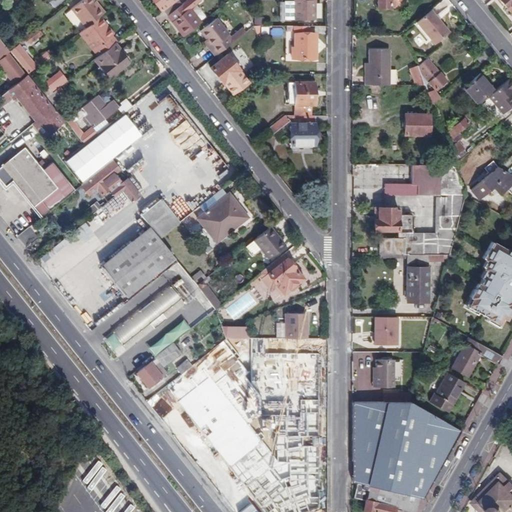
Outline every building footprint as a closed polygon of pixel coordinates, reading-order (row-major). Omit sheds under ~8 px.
[(86,27),(101,15),(104,12),(98,6),(97,6),(91,0),(82,0),(71,9),(86,27)] [(154,0),(162,9),(173,0),(154,0)] [(295,0),(296,19),(315,20),(315,0),(295,0)] [(511,0),(500,0),(511,12),(511,11),(511,0)] [(168,15),(185,35),(202,21),(190,7),(189,8),(184,2),(168,15)] [(449,30),(431,9),(416,20),(434,42),(449,30)] [(114,42),(117,40),(113,35),(116,33),(101,15),(86,27),(81,31),(99,55),(114,42)] [(210,47),(216,54),(232,41),(227,35),(229,32),(217,17),(202,29),(207,36),(213,44),(210,47)] [(308,26),(295,25),(295,48),(292,48),(292,59),(315,59),(315,34),(308,34),(308,26)] [(31,44),(44,34),(38,28),(24,39),(28,43),(29,42),(31,44)] [(204,39),(210,47),(213,44),(207,36),(204,39)] [(0,60),(17,82),(25,76),(28,74),(9,50),(0,38),(0,60)] [(121,50),(114,42),(99,55),(91,61),(107,80),(130,61),(121,51),(121,50)] [(29,73),(52,54),(50,51),(35,63),(19,44),(11,51),(29,73)] [(492,52),(488,46),(476,56),(481,62),(492,52)] [(365,75),(365,83),(390,83),(389,47),(369,47),(369,61),(369,75),(365,75)] [(239,69),(228,55),(212,67),(223,81),(239,69)] [(426,57),(418,63),(425,82),(429,79),(435,86),(444,78),(426,57)] [(0,60),(0,65),(15,84),(17,82),(0,60)] [(409,67),(415,83),(425,83),(425,82),(418,63),(409,67)] [(52,92),(68,80),(59,70),(44,82),(52,92)] [(487,96),(495,89),(482,72),(465,85),(479,102),(487,96)] [(38,120),(32,125),(43,138),(62,122),(25,76),(17,82),(15,84),(0,96),(0,108),(15,96),(31,115),(33,114),(38,120)] [(511,90),(511,84),(507,79),(495,89),(487,96),(501,112),(511,102),(511,95),(510,92),(511,90)] [(295,114),(312,114),(312,103),(315,103),(315,82),(288,82),(288,91),(295,91),(295,114)] [(47,97),(54,106),(67,95),(60,87),(47,97)] [(430,91),(429,93),(432,102),(440,96),(436,92),(433,94),(430,91)] [(105,107),(96,96),(75,113),(80,119),(85,115),(92,124),(93,123),(96,126),(118,108),(112,101),(105,107)] [(125,99),(117,106),(123,113),(131,106),(125,99)] [(429,134),(429,109),(404,108),(404,134),(429,134)] [(315,124),(328,124),(328,115),(312,114),(295,114),(286,114),(268,127),(273,133),(289,121),(291,123),(291,145),(315,145),(315,124)] [(65,163),(80,182),(140,136),(124,116),(65,163)] [(65,120),(85,144),(89,141),(69,117),(65,120)] [(462,117),(447,129),(453,136),(458,132),(458,130),(467,122),(462,117)] [(153,136),(157,128),(151,124),(146,133),(153,136)] [(445,138),(453,160),(456,159),(454,154),(460,151),(457,142),(450,144),(446,132),(443,133),(445,138)] [(438,163),(454,163),(453,160),(445,138),(437,137),(432,138),(431,147),(437,148),(438,163)] [(20,174),(49,211),(75,190),(52,162),(43,169),(24,146),(1,165),(2,165),(0,166),(0,178),(6,186),(12,181),(20,174)] [(400,163),(389,163),(389,182),(418,183),(417,163),(400,163)] [(418,193),(429,193),(440,193),(448,193),(454,163),(438,163),(417,163),(418,183),(418,193)] [(96,189),(107,202),(121,190),(131,202),(141,194),(127,177),(120,183),(108,167),(82,187),(88,194),(96,189)] [(499,192),(511,181),(511,175),(497,167),(472,188),(479,195),(493,184),(499,192)] [(12,181),(41,217),(49,211),(20,174),(12,181)] [(389,193),(418,193),(418,183),(389,182),(389,193)] [(221,187),(192,211),(216,241),(248,216),(239,204),(236,206),(221,187)] [(442,254),(449,254),(465,193),(448,193),(440,193),(440,232),(415,232),(414,213),(399,213),(399,229),(399,237),(380,237),(380,253),(407,254),(442,254)] [(384,202),(398,203),(399,196),(385,195),(384,202)] [(160,199),(140,214),(150,226),(159,237),(178,222),(160,199)] [(92,214),(100,209),(95,202),(87,207),(92,214)] [(375,229),(399,229),(399,213),(399,206),(375,206),(375,229)] [(83,222),(73,229),(83,242),(93,234),(83,222)] [(25,247),(37,236),(28,226),(16,237),(25,247)] [(159,237),(150,226),(101,267),(125,296),(173,256),(159,237)] [(270,226),(253,239),(269,258),(286,244),(281,237),(280,238),(270,226)] [(44,263),(68,241),(63,236),(40,258),(44,263)] [(511,252),(492,242),(483,259),(487,261),(483,269),(488,271),(480,286),(477,284),(470,298),(472,299),(469,305),(489,316),(488,318),(499,325),(502,318),(506,320),(511,309),(511,252)] [(304,278),(284,253),(265,269),(285,293),(304,278)] [(442,260),(442,254),(407,254),(408,301),(417,302),(417,299),(429,299),(429,260),(442,260)] [(195,283),(205,278),(200,270),(191,276),(195,283)] [(202,280),(196,284),(209,300),(214,295),(202,280)] [(152,300),(163,313),(180,299),(170,286),(152,300)] [(166,317),(163,313),(152,300),(140,310),(151,323),(154,326),(166,317)] [(124,345),(151,323),(140,310),(113,332),(124,345)] [(285,313),(285,338),(307,338),(307,313),(285,313)] [(396,315),(375,315),(375,344),(396,344),(396,315)] [(249,327),(222,327),(226,338),(249,338),(249,327)] [(469,337),(452,367),(467,375),(480,353),(498,364),(503,356),(469,337)] [(173,342),(155,357),(156,359),(139,373),(149,387),(167,372),(163,368),(182,351),(173,342)] [(317,456),(315,456),(315,436),(316,436),(317,435),(318,435),(319,434),(320,432),(320,431),(320,364),(320,362),(319,361),(318,360),(317,359),(316,358),(315,358),(285,358),(283,358),(282,359),(281,360),(280,362),(280,363),(280,430),(280,432),(280,433),(281,434),(282,435),(283,436),(285,436),(288,436),(288,462),(273,468),(257,448),(260,445),(261,444),(262,442),(261,440),(261,438),(215,381),(214,380),(213,380),(212,379),(210,379),(209,380),(207,380),(184,399),(183,401),(182,402),(182,403),(183,405),(184,406),(230,464),(231,465),(233,465),(234,465),(235,465),(236,465),(249,480),(248,481),(247,483),(247,484),(247,486),(247,487),(248,488),(267,511),(307,511),(317,508),(319,507),(320,505),(320,504),(320,500),(320,462),(320,460),(320,459),(319,458),(318,457),(317,456)] [(177,368),(182,374),(192,366),(187,360),(177,368)] [(377,368),(377,387),(394,387),(394,360),(377,360),(377,368)] [(453,403),(464,381),(448,372),(436,394),(434,393),(430,400),(447,409),(451,402),(453,403)] [(461,430),(416,405),(419,399),(414,396),(411,402),(413,394),(384,393),(383,402),(352,402),(352,480),(357,481),(354,496),(365,499),(363,510),(370,511),(374,511),(378,511),(394,511),(396,505),(398,506),(396,511),(411,511),(412,510),(416,510),(419,497),(423,498),(461,430)] [(511,511),(511,482),(503,473),(473,503),(482,511),(511,511)] [(121,511),(130,500),(118,492),(104,511),(121,511)]
